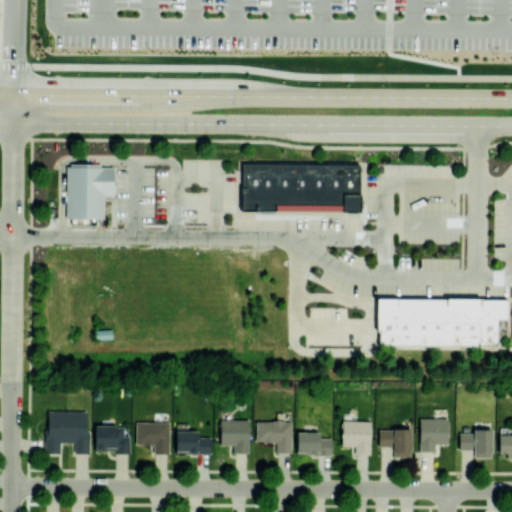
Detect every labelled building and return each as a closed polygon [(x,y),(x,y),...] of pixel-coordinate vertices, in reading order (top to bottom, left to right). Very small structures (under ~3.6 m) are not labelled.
[(102,165),(112,165),(112,195),(102,195),(102,218),(65,218),(65,165),(68,165),(68,163),(99,163),(99,165),(102,165)] [(244,163),(244,209),(362,210),(362,163),(244,163)] [(376,297),(376,331),(379,331),(379,345),(497,345),(497,319),(507,319),(507,298),(376,297)] [(47,410),(85,410),(85,430),(89,430),(89,453),(73,452),(74,442),(59,441),(59,452),(43,452),(44,430),(46,430),(47,410)] [(418,440),(418,417),(446,417),(446,443),(434,443),(434,451),(418,451),(418,443),(418,440)] [(248,452),(233,452),(233,444),(219,444),(219,419),(248,419),(248,452)] [(262,440),(255,440),(255,420),(271,421),(271,419),(283,419),(283,421),(291,421),(291,440),(291,452),(275,452),(275,442),(262,442),(262,440)] [(342,420),(370,420),(369,442),(369,454),(353,454),(354,445),(341,445),(342,420)] [(168,440),(168,444),(168,453),(152,453),(153,444),(134,444),(135,421),(168,421),(168,440)] [(114,425),(122,426),(122,435),(129,435),(129,452),(113,452),(113,450),(93,449),(94,424),(114,425)] [(392,429),(392,428),(410,428),(410,451),(409,451),(409,456),(392,456),(392,451),(392,446),(377,446),(377,429),(392,429)] [(472,432),(472,429),(491,429),(491,452),(490,452),(490,457),(473,456),(473,452),(472,452),(472,449),(458,449),(458,432),(472,432)] [(209,453),(197,453),(174,453),(174,430),(197,430),(197,436),(209,436),(209,453)] [(318,437),(330,437),(330,454),(318,454),(296,454),(296,431),(318,431),(318,437)] [(511,457),(506,457),(506,452),(498,452),(498,434),(511,434),(511,457)]
